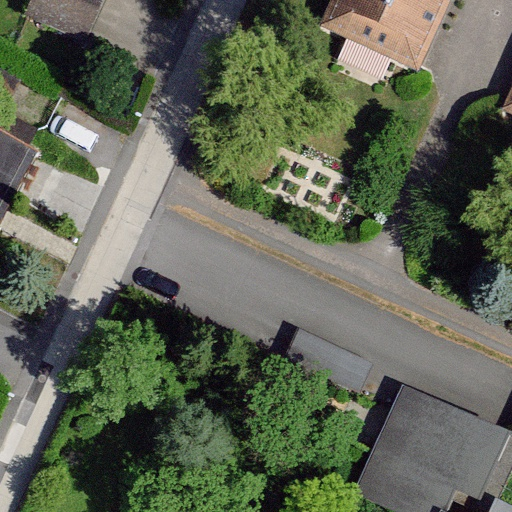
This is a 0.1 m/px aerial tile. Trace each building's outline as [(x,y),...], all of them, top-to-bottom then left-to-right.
[(116,0),(47,0),(36,27),(95,52),(116,0)] [(468,0),(354,0),(336,43),(432,85),(468,0)] [(48,167),(0,141),(0,225),(10,208),(22,215),(48,167)] [(372,397),(381,373),(310,344),(300,368),(372,397)] [(484,511),(511,452),(511,448),(416,405),(373,498),(402,511),(484,511)]
